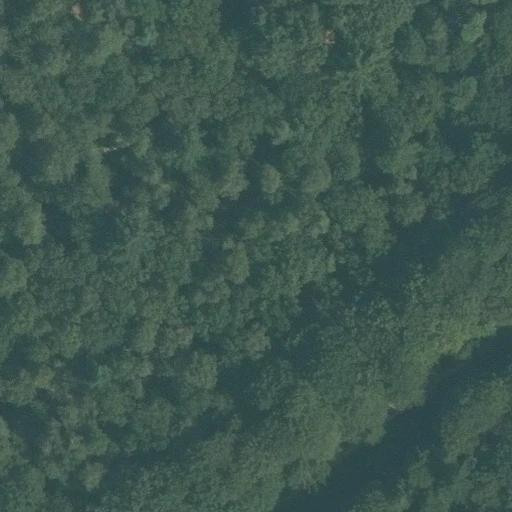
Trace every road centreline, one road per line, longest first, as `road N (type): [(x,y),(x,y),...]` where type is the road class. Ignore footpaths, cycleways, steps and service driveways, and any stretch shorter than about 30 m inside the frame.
road 1 (track): [(0,210),(66,154),(325,42)]
road 2 (track): [(228,511),(355,389),(511,293)]
road 3 (track): [(511,89),(491,75),(325,42)]
